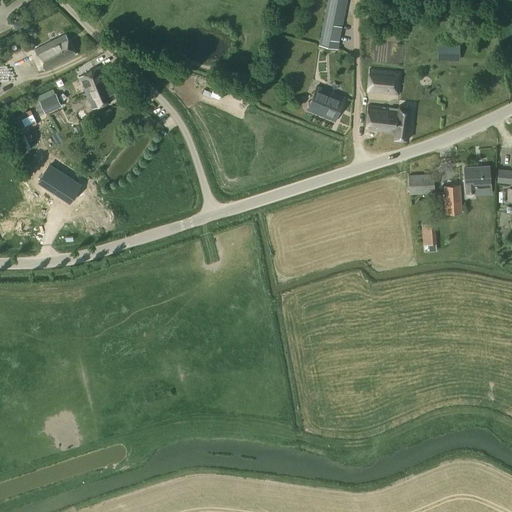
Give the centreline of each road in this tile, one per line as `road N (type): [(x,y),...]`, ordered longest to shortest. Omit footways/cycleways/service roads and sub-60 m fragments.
road 1 (unclassified): [(214,215),(172,112),(57,0)]
road 2 (tertiary): [(0,264),(86,256),(214,215)]
road 3 (unclassified): [(362,168),(355,130),(358,0)]
road 4 (tertiary): [(214,215),(362,168)]
road 5 (tertiary): [(362,168),(495,116)]
